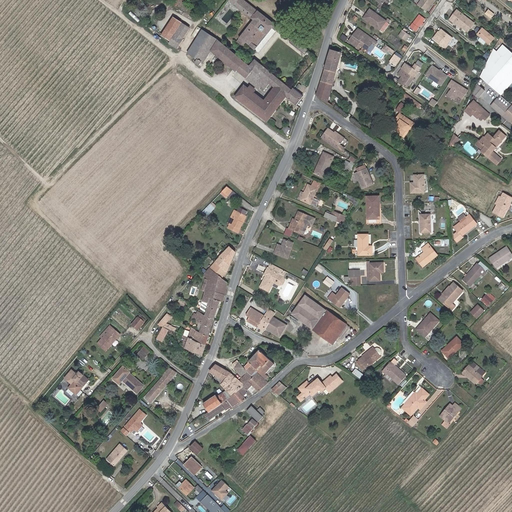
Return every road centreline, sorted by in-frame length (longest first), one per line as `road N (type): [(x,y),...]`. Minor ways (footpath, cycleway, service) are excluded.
road 1 (tertiary): [(309,96),(245,246),(200,382)]
road 2 (unclassified): [(402,304),(336,357),(291,366),(242,406),(170,446)]
road 3 (unclassified): [(402,304),(397,166),(309,96)]
road 4 (unclassified): [(511,225),(482,239),(402,304)]
road 5 (unknown): [(291,146),(194,68)]
